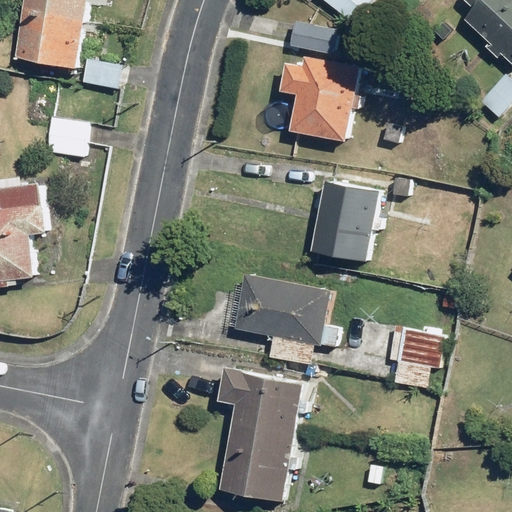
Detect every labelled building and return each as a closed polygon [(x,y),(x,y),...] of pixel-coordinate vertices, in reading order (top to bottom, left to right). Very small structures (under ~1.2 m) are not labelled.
[(32,0),(22,61),(78,71),(90,0),(32,0)] [(376,0),(320,0),(355,27),(376,0)] [(467,21),(492,46),(487,50),(499,61),(503,57),(511,65),(511,0),(456,0),(472,16),(467,21)] [(340,31),(297,23),(293,48),(336,56),(340,31)] [(124,63),(91,57),(86,85),(119,91),(124,63)] [(306,58),(304,68),(288,65),(284,95),(300,97),(294,133),(351,142),(362,66),(306,58)] [(511,107),(511,75),(481,105),(499,122),(511,107)] [(94,123),(60,118),(55,156),(88,161),(94,123)] [(386,214),(379,212),(383,190),(328,181),(316,255),(371,264),(376,234),(383,235),(386,214)] [(0,184),(0,293),(19,292),(18,287),(38,286),(35,240),(49,238),(45,189),(25,191),(24,183),(0,184)] [(318,314),(312,314),(316,287),(250,277),(241,333),(276,339),(273,358),(315,364),(317,347),(339,350),(336,370),(397,379),(396,385),(430,390),(433,369),(443,370),(449,335),(374,323),(373,336),(316,327),(318,314)] [(287,504),(293,472),(300,473),(303,458),(295,457),(302,413),(310,414),(315,384),(307,382),(227,369),(222,404),(241,407),(226,494),(287,504)]
